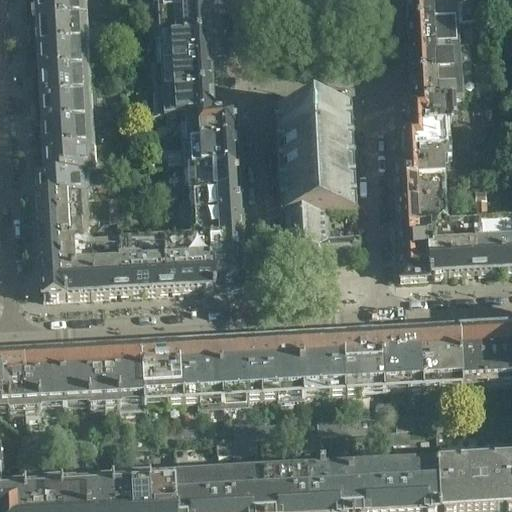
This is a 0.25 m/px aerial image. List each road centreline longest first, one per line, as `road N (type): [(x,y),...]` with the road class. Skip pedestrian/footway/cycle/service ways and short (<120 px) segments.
road 1 (residential): [(11,340),(269,325)]
road 2 (residential): [(243,83),(258,123),(269,325)]
road 3 (residential): [(379,320),(371,122),(378,79)]
road 4 (residential): [(11,340),(0,162)]
road 5 (residential): [(243,83),(378,79)]
road 6 (residential): [(379,320),(511,313)]
